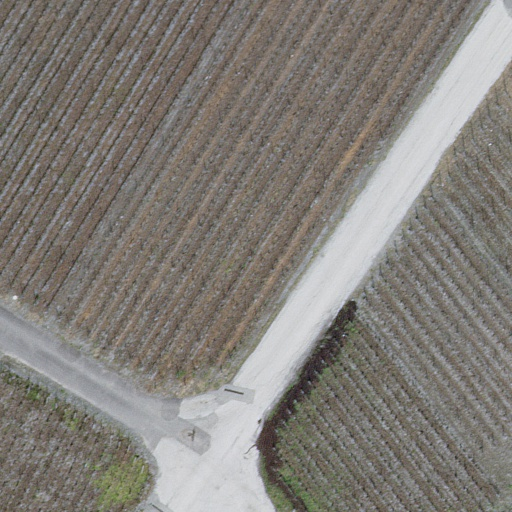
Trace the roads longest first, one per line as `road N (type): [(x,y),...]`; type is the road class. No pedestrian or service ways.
road 1 (unclassified): [(511,14),(210,452)]
road 2 (unclassified): [(0,328),(210,452)]
